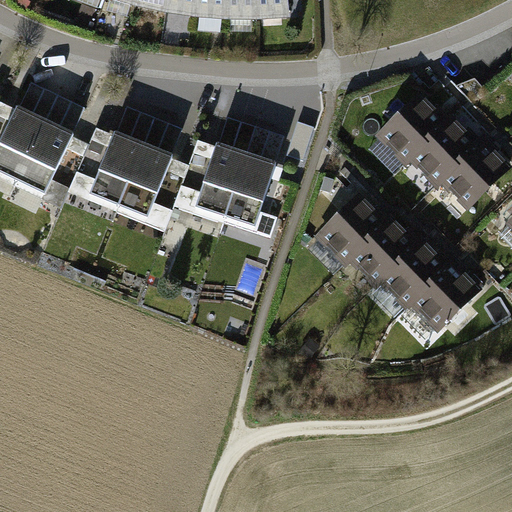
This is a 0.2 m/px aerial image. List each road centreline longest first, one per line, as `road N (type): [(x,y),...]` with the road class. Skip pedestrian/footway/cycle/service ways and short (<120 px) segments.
road 1 (residential): [(511,16),(456,47),(337,77),(244,77),(98,55),(0,14)]
road 2 (track): [(238,434),(259,341),(334,114),(331,0)]
road 3 (track): [(511,384),(466,408),(391,429),(238,434)]
